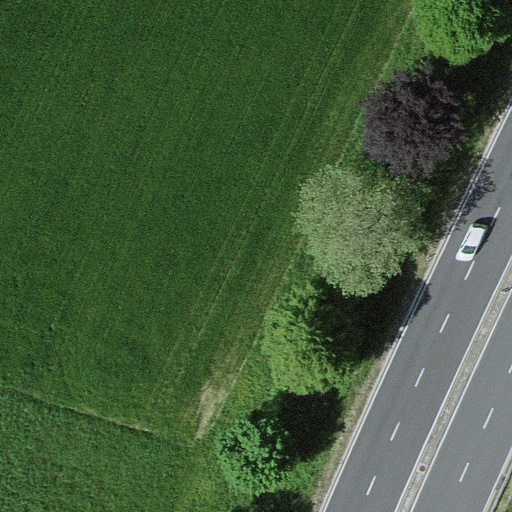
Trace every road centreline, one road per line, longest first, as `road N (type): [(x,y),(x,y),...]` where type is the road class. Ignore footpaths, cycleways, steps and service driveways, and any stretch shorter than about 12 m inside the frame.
road 1 (trunk): [(511,187),(363,511)]
road 2 (trunk): [(449,511),(511,369)]
